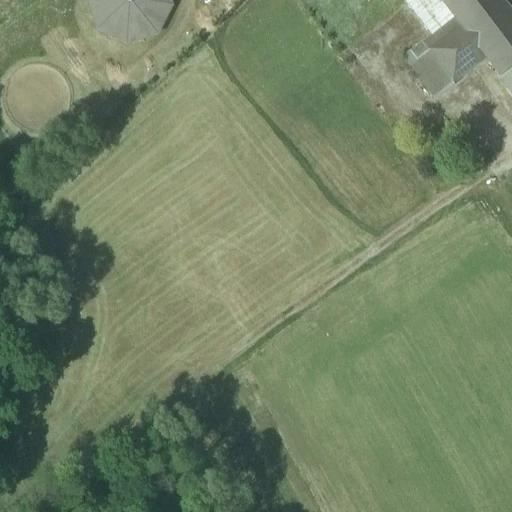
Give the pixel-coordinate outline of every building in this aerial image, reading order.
[(91,16),(98,30),(110,40),(125,45),(140,44),(154,37),(164,25),(169,11),(168,0),(90,0),(90,1),(91,16)] [(409,0),(404,4),(431,38),(455,20),(439,0),(409,0)] [(485,60),(501,81),(511,71),(511,16),(499,0),(439,0),(455,20),(485,60)] [(439,96),(485,60),(455,20),(431,38),(410,54),(439,96)] [(511,71),(501,81),(511,95),(511,71)]
